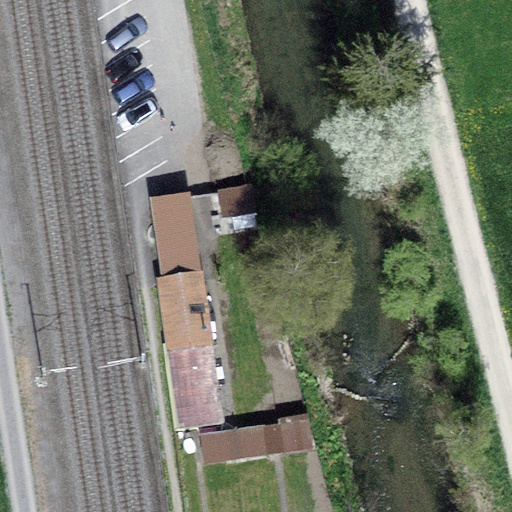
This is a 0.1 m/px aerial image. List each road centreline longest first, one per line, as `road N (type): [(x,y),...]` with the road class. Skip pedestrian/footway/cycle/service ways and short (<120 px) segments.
road 1 (track): [(415,0),(459,215),(511,404)]
road 2 (track): [(136,208),(109,0)]
road 3 (track): [(0,336),(28,511)]
